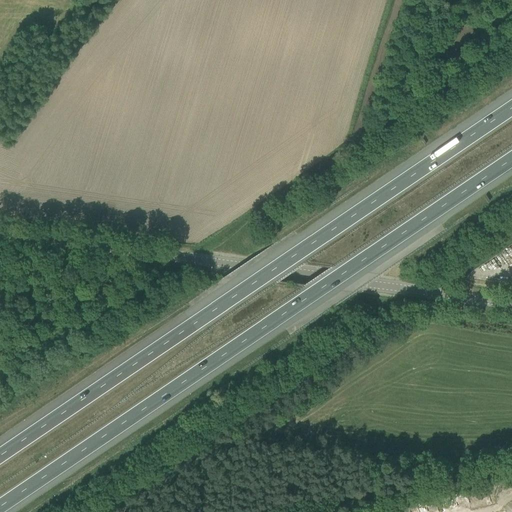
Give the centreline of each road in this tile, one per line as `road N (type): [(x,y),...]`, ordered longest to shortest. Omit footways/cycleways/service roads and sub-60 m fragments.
road 1 (motorway): [(0,507),(511,159)]
road 2 (motorway): [(511,108),(0,456)]
road 3 (unclassified): [(511,303),(0,233)]
road 4 (track): [(356,127),(396,0)]
